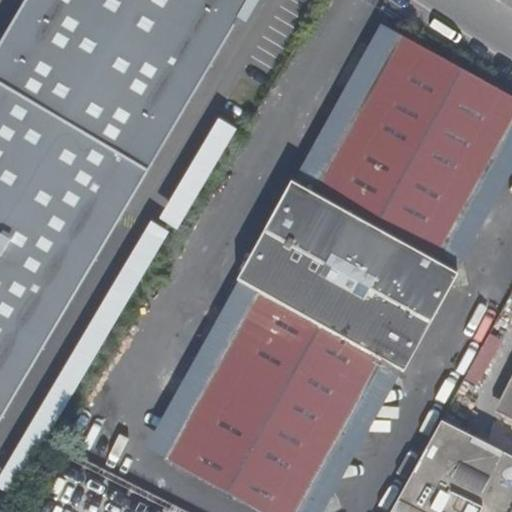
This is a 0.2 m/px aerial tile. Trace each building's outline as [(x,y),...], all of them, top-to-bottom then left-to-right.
[(0,424),(251,0),(25,0),(0,43),(0,424)] [(379,28),(289,189),(308,199),(397,38),(379,28)] [(298,511),(511,124),(511,101),(397,38),(308,199),(255,294),(164,459),(256,511),(298,511)] [(322,511),(511,172),(511,124),(298,511),(322,511)] [(289,189),(286,187),(233,281),(236,283),(255,294),(308,199),(289,189)] [(255,294),(236,283),(143,450),(163,460),(164,459),(255,294)] [(501,421),(511,399),(511,367),(487,412),(501,421)] [(511,399),(501,421),(511,425),(511,399)] [(511,511),(511,460),(440,424),(391,511),(511,511)]
